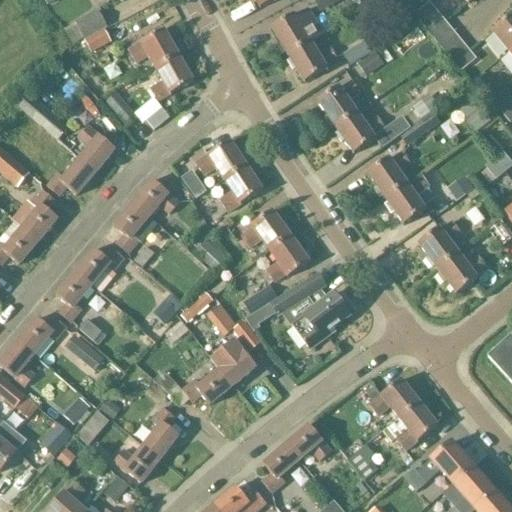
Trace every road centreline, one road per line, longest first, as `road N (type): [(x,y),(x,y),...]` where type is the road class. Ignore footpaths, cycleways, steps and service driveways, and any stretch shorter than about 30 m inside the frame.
road 1 (residential): [(0,335),(143,165),(237,88)]
road 2 (residential): [(406,330),(237,88)]
road 3 (residential): [(178,511),(299,406),(406,330)]
